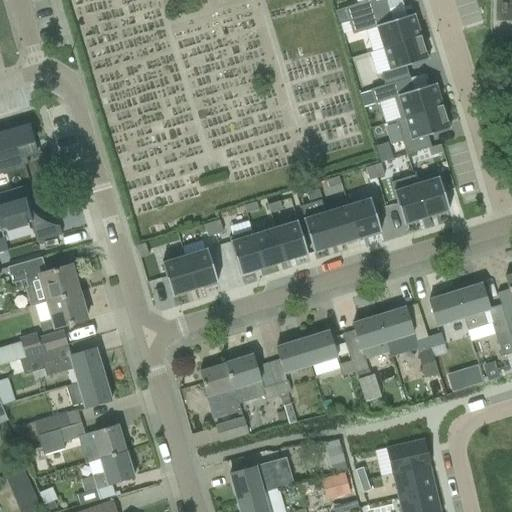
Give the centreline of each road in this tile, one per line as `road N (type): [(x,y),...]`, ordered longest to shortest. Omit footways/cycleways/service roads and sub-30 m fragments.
road 1 (residential): [(144,340),(508,227)]
road 2 (residential): [(144,340),(70,91),(57,76),(40,73)]
road 3 (residential): [(438,0),(508,227)]
road 4 (residential): [(196,511),(144,340)]
road 5 (residential): [(471,511),(456,430),(465,419),(511,408)]
